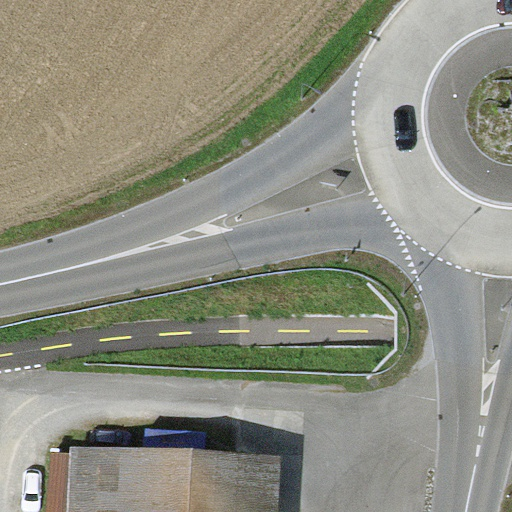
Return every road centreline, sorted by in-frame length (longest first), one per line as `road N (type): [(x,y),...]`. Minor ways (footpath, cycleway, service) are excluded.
road 1 (track): [(0,364),(104,345),(511,340)]
road 2 (tertiary): [(0,285),(193,231),(393,153)]
road 3 (tertiary): [(504,246),(467,511)]
road 4 (tertiary): [(476,0),(434,22),(410,49),(388,117),(393,153)]
road 5 (tertiary): [(393,153),(434,217),(504,246)]
